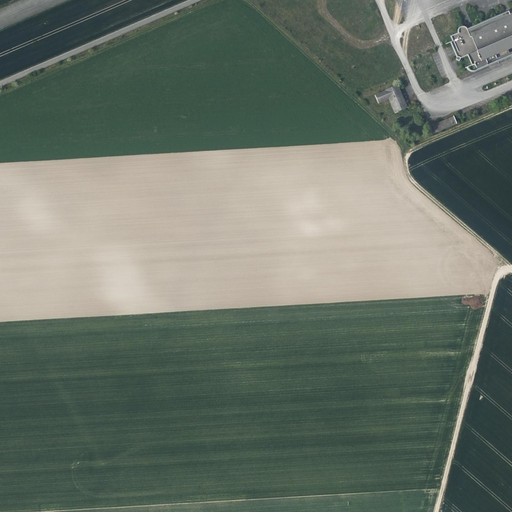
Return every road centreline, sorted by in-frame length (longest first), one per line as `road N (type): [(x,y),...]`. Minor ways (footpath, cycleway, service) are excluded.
road 1 (track): [(510,268),(409,177),(406,159),(417,146),(511,107)]
road 2 (track): [(435,511),(496,277),(511,269)]
